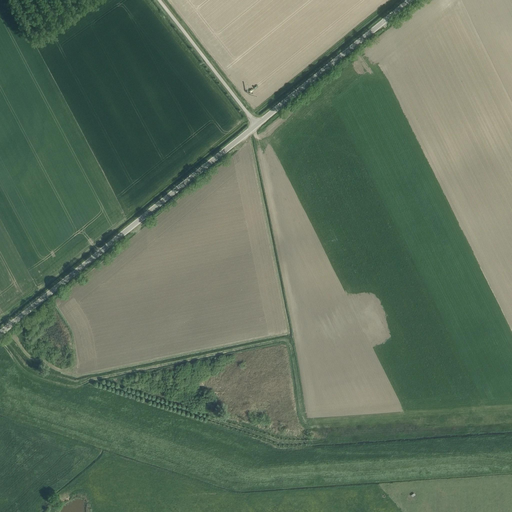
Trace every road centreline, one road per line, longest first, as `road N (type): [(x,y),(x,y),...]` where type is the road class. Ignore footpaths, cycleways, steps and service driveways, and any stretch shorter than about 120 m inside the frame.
road 1 (tertiary): [(0,330),(254,124)]
road 2 (tertiary): [(254,124),(408,0)]
road 3 (track): [(254,124),(291,312)]
road 4 (unclassified): [(254,124),(157,0)]
